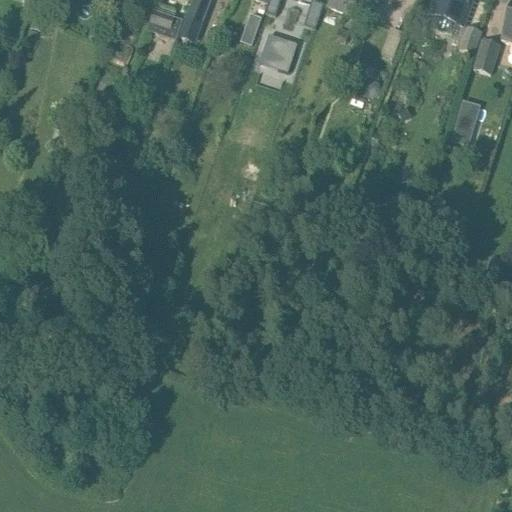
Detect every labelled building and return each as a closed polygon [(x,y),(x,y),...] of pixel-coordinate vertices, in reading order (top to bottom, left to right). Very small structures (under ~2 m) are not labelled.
[(212,0),(194,0),(186,23),(202,28),(212,0)] [(282,0),(270,0),(265,17),(275,20),(282,0)] [(365,25),(376,0),(375,0),(330,0),(326,10),(343,16),(343,17),(365,25)] [(474,0),(434,0),(428,16),(464,30),(474,0)] [(324,8),(313,4),(303,29),(314,33),(324,8)] [(511,11),(501,45),(511,48),(511,11)] [(183,24),(154,14),(147,33),(176,43),(183,24)] [(255,20),(245,46),(253,49),(262,25),(263,22),(255,20)] [(482,35),(466,30),(459,52),(475,57),(482,35)] [(297,47),(269,38),(259,66),(288,76),(297,47)] [(111,42),(105,59),(107,58),(125,65),(126,67),(133,51),(111,42)] [(483,43),(473,73),(492,78),(501,49),(483,43)] [(242,74),(228,69),(225,79),(239,84),(242,74)] [(368,89),(367,93),(370,100),(374,101),(381,98),(383,94),(379,87),(376,85),(368,89)] [(264,158),(277,111),(240,100),(231,130),(245,134),(240,151),(264,158)] [(59,115),(52,131),(62,135),(69,120),(59,115)] [(247,165),(242,178),(254,182),(259,170),(247,165)] [(402,186),(403,205),(423,204),(421,185),(402,186)] [(452,203),(438,195),(431,210),(445,217),(452,203)] [(488,275),(485,288),(499,290),(501,277),(502,277),(505,264),(492,262),(489,275),(488,275)]
